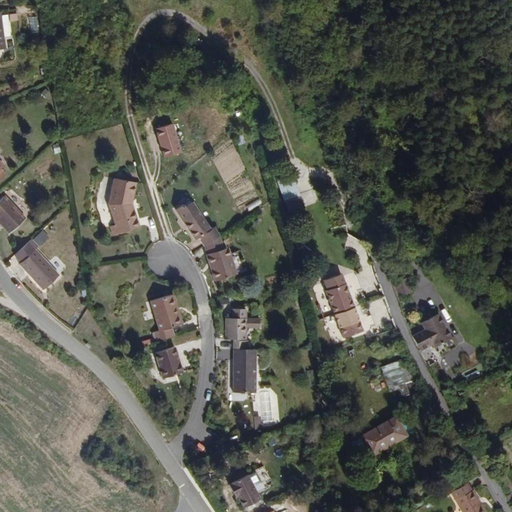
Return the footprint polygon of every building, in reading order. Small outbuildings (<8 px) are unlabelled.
[(377,82),(374,71),(361,74),(364,85),(377,82)] [(172,123),(155,129),(164,158),(181,153),(172,123)] [(283,200),(299,195),(291,173),(275,178),(283,200)] [(139,227),(130,202),(134,184),(115,178),(108,204),(115,226),(111,228),(115,235),(139,227)] [(25,218),(14,206),(5,197),(0,201),(0,221),(10,232),(25,218)] [(212,228),(193,201),(183,208),(182,205),(175,210),(195,239),(199,237),(205,246),(221,235),(215,226),(212,228)] [(458,235),(465,232),(463,226),(456,229),(458,235)] [(238,275),(230,249),(225,250),(221,235),(205,246),(204,247),(214,282),(238,275)] [(59,275),(45,259),(30,242),(16,254),(22,262),(20,263),(43,289),(59,275)] [(327,290),(325,291),(334,315),(342,338),(363,331),(355,307),(343,274),(324,281),(327,290)] [(414,291),(409,278),(396,283),(400,296),(414,291)] [(488,295),(501,288),(497,279),(484,286),(488,295)] [(182,324),(176,307),(178,306),(174,293),(151,301),(160,331),(156,332),(159,340),(174,335),(172,328),(182,324)] [(232,339),(232,349),(233,349),(248,349),(248,327),(248,318),(247,309),(231,309),(231,318),(226,318),(226,339),(232,339)] [(455,338),(443,317),(441,312),(430,318),(421,323),(424,329),(412,336),(421,353),(438,343),(440,347),(455,338)] [(248,318),(248,327),(261,327),(260,317),(248,318)] [(181,341),(160,347),(169,373),(189,366),(181,341)] [(246,350),(233,350),(233,393),(256,393),(256,350),(246,350)] [(399,416),(362,434),(373,455),(409,436),(399,416)] [(246,509),(264,499),(251,476),(233,487),(246,509)] [(486,511),(469,482),(451,493),(462,511),(486,511)]
